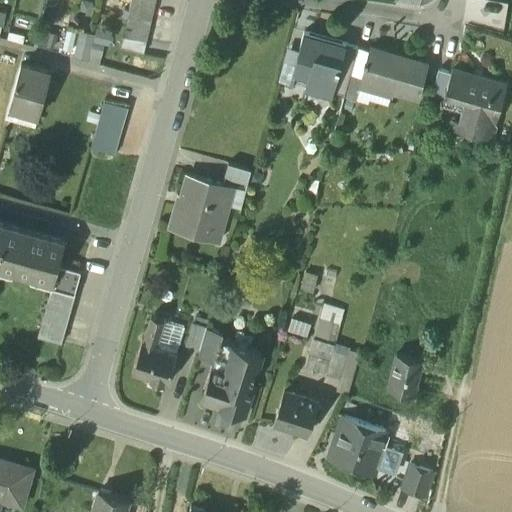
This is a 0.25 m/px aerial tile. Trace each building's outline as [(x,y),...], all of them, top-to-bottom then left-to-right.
[(154,6),(130,1),(128,13),(151,18),(154,6)] [(151,18),(128,13),(125,23),(125,25),(148,30),(151,18)] [(148,30),(125,25),(122,37),(146,42),(148,30)] [(76,50),(79,31),(70,30),(67,49),(76,50)] [(346,45),(304,34),(291,79),(307,83),(304,91),(320,95),(322,90),(329,86),(334,87),(346,45)] [(143,53),(146,42),(122,37),(120,48),(143,53)] [(89,63),(100,66),(105,44),(94,41),(89,63)] [(334,87),(333,93),(344,96),(350,76),(358,49),(346,45),(334,87)] [(428,66),(370,49),(366,63),(365,63),(364,67),(365,68),(362,79),(360,83),(361,84),(360,90),(391,98),(392,93),(418,101),(428,66)] [(50,73),(21,64),(9,107),(38,115),(50,73)] [(507,85),(452,70),(443,99),(441,105),(467,113),(463,129),(491,138),(507,85)] [(439,71),(432,96),(443,99),(451,74),(439,71)] [(344,96),(344,98),(357,101),(360,90),(361,84),(360,83),(362,79),(350,76),(344,96)] [(127,107),(104,101),(100,114),(124,120),(127,107)] [(124,120),(100,114),(97,125),(120,132),(124,120)] [(120,132),(97,125),(94,137),(117,143),(120,132)] [(117,143),(94,137),(91,148),(114,155),(117,143)] [(251,171),(228,165),(224,178),(247,185),(251,171)] [(234,187),(187,174),(181,196),(179,195),(169,229),(219,242),(234,187)] [(65,240),(7,224),(0,249),(0,273),(52,288),(55,278),(58,264),(65,240)] [(81,271),(58,264),(55,278),(78,284),(81,271)] [(78,284),(55,278),(52,288),(51,289),(74,296),(78,284)] [(74,296),(51,289),(48,301),(71,307),(74,296)] [(71,307),(48,301),(45,312),(68,319),(71,307)] [(306,368),(326,374),(333,351),(345,311),(326,305),(306,368)] [(68,319),(45,312),(41,324),(65,330),(68,319)] [(164,321),(151,317),(143,341),(156,346),(164,321)] [(184,327),(164,321),(156,346),(176,352),(184,327)] [(206,328),(193,323),(185,345),(200,350),(206,328)] [(65,330),(41,324),(38,337),(61,343),(65,330)] [(223,333),(206,328),(200,350),(198,357),(213,362),(221,339),(223,333)] [(221,339),(213,362),(201,400),(219,406),(220,404),(245,412),(252,388),(250,388),(261,353),(221,339)] [(143,341),(142,341),(132,372),(149,377),(148,383),(162,388),(164,382),(167,383),(177,352),(176,352),(156,346),(143,341)] [(333,351),(326,374),(339,378),(346,355),(333,351)] [(422,358),(396,352),(389,386),(414,393),(422,358)] [(318,400),(284,389),(274,423),(300,431),(305,417),(312,419),(318,400)] [(386,429),(345,415),(331,457),(354,465),(357,470),(365,472),(370,470),(372,471),(375,464),(381,444),(386,429)] [(401,450),(381,444),(375,464),(394,470),(401,450)] [(0,458),(0,498),(22,505),(32,468),(0,458)] [(433,470),(410,463),(402,485),(425,493),(433,470)] [(99,490),(91,511),(124,511),(129,500),(99,490)]
